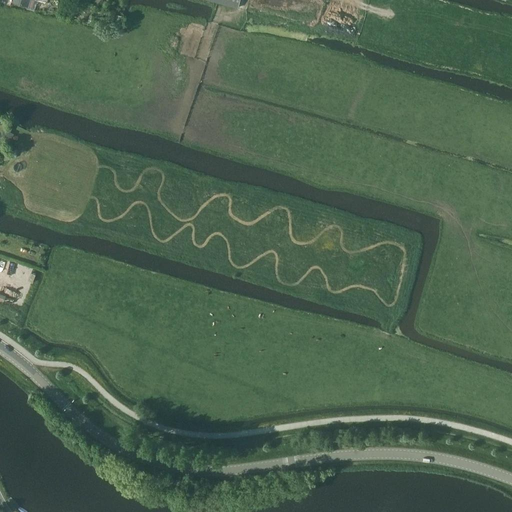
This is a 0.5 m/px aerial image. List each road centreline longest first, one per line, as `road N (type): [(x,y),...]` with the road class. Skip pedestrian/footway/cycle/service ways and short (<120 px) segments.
road 1 (tertiary): [(511,479),(404,456),(204,469),(160,462),(95,429),(0,347)]
road 2 (track): [(511,35),(391,18),(342,0)]
